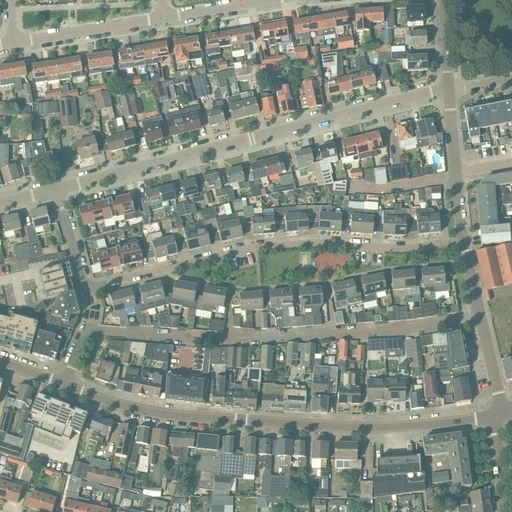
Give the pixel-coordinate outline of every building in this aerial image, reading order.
[(425,22),(424,7),(406,8),(407,8),(407,11),(402,11),(403,14),(400,14),(401,28),(408,28),(407,23),(425,22)] [(369,10),(369,23),(383,22),(382,9),(369,10)] [(394,29),(393,9),(386,9),(387,18),(387,29),(394,29)] [(370,39),(369,23),(369,10),(355,10),(356,32),(363,31),(363,39),(370,39)] [(346,13),(333,15),(336,34),(343,33),(342,27),(348,26),(346,13)] [(320,17),(323,36),(336,34),(333,15),(320,17)] [(323,36),(320,17),(307,20),(309,33),(316,32),(317,37),(323,36)] [(273,25),(276,45),(281,44),(280,38),(287,37),(285,20),(277,22),(278,24),(273,25)] [(309,33),(307,20),(293,22),(296,39),(302,38),(302,41),(310,39),(309,33)] [(276,45),(273,25),(267,26),(267,23),(259,24),(262,41),(268,40),(269,46),(276,45)] [(252,29),(240,31),(243,51),(244,55),(250,54),(248,44),(254,43),(252,29)] [(231,47),(232,52),(243,51),(240,31),(229,33),(231,47)] [(426,46),(425,32),(409,33),(410,47),(426,46)] [(217,35),(218,44),(219,49),(231,47),(229,33),(217,35)] [(220,54),(219,49),(218,44),(217,35),(205,37),(208,56),(220,54)] [(354,47),(352,36),(337,39),(338,50),(354,47)] [(173,39),(177,63),(189,61),(185,40),(181,41),(181,37),(173,39)] [(197,38),(185,40),(189,61),(203,59),(201,48),(199,48),(197,38)] [(157,63),(162,62),(161,58),(168,57),(167,53),(165,43),(154,45),(157,63)] [(154,45),(142,47),(145,66),(157,64),(156,63),(157,63),(154,45)] [(377,47),(378,55),(385,54),(391,54),(390,45),(388,45),(381,46),(380,46),(377,47)] [(308,58),(307,46),(294,49),(296,60),(308,58)] [(145,66),(142,47),(130,49),(133,68),(145,66)] [(133,68),(130,49),(119,51),(121,64),(119,65),(120,71),(133,68)] [(262,66),(272,64),(273,64),(280,63),(278,56),(268,58),(267,52),(260,53),(262,66)] [(337,78),(341,93),(352,90),(349,77),(343,78),(342,52),(336,53),(337,66),(337,78)] [(411,52),(391,54),(391,61),(407,60),(407,72),(427,71),(426,56),(411,57),(411,52)] [(111,53),(99,55),(102,73),(114,71),(113,66),(112,62),(111,53)] [(337,66),(336,53),(321,56),(323,68),(337,66)] [(385,54),(378,55),(379,70),(381,79),(382,83),(389,81),(385,68),(385,54)] [(90,75),(102,73),(99,55),(87,57),(89,70),(90,75)] [(318,66),(316,57),(308,59),(310,67),(318,66)] [(79,58),(67,60),(70,79),(71,81),(77,80),(76,73),(81,72),(79,58)] [(355,70),(348,72),(349,75),(349,77),(350,81),(351,84),(352,90),(364,87),(360,74),(360,71),(359,59),(355,59),(355,70)] [(374,80),(381,79),(379,70),(372,71),(371,68),(368,66),(367,66),(365,59),(359,59),(360,71),(360,74),(364,87),(375,84),(374,80)] [(55,62),(59,81),(70,79),(67,60),(55,62)] [(55,62),(44,64),(47,82),(47,81),(47,83),(59,81),(55,62)] [(235,70),(246,69),(245,62),(241,63),(241,69),(235,70)] [(10,65),(13,85),(14,85),(15,92),(23,91),(22,85),(20,77),(26,77),(24,63),(10,65)] [(35,83),(47,82),(44,64),(32,66),(35,83)] [(272,64),(262,66),(259,67),(259,66),(258,67),(259,74),(274,72),(273,65),(273,64),(272,64)] [(0,85),(0,87),(13,85),(10,65),(0,67),(0,85)] [(259,82),(259,74),(258,67),(246,69),(235,70),(233,71),(235,78),(251,75),(252,83),(259,82)] [(166,69),(158,70),(159,75),(160,82),(167,81),(166,69)] [(233,71),(233,70),(223,72),(215,74),(220,89),(227,87),(225,79),(235,78),(233,71)] [(341,93),(337,78),(336,74),(331,75),(332,81),(326,83),(329,96),(341,93)] [(160,82),(159,75),(156,76),(153,78),(152,81),(152,84),(160,82)] [(204,76),(191,78),(197,102),(198,101),(197,99),(210,96),(204,76)] [(135,77),(127,79),(122,79),(123,86),(136,84),(135,77)] [(197,102),(191,78),(183,79),(189,104),(197,102)] [(301,97),(303,108),(308,107),(308,109),(323,106),(321,96),(319,86),(318,81),(313,82),(312,79),(304,81),(305,84),(303,84),(304,89),(306,96),(301,97)] [(164,95),(161,84),(153,86),(156,97),(164,95)] [(294,96),(293,85),(292,86),(290,86),(280,88),(281,92),(276,93),(278,99),(279,105),(281,115),(295,112),(293,102),(292,97),(294,96)] [(132,88),(126,89),(133,116),(142,114),(138,100),(135,101),(132,88)] [(125,118),(133,116),(126,89),(118,90),(119,94),(125,118)] [(60,90),(48,92),(50,98),(61,96),(60,90)] [(108,92),(94,94),(98,112),(112,108),(109,96),(108,92)] [(239,95),(245,117),(258,114),(255,99),(254,99),(252,92),(247,93),(239,95)] [(268,95),(267,94),(260,95),(261,102),(260,102),(263,118),(277,115),(273,99),(273,95),(268,95)] [(245,117),(239,95),(227,99),(232,121),(245,117)] [(71,99),(59,100),(62,129),(74,127),(71,99)] [(224,109),(222,100),(212,103),(214,111),(207,113),(210,127),(224,123),(221,110),(224,109)] [(57,102),(37,105),(39,116),(59,113),(57,102)] [(506,130),(511,128),(511,112),(510,103),(506,104),(505,102),(500,103),(505,125),(506,130)] [(500,103),(495,104),(496,106),(492,107),(496,126),(505,125),(500,103)] [(31,114),(29,106),(17,108),(19,116),(31,114)] [(487,128),(483,106),(478,107),(478,109),(474,110),(478,130),(487,128)] [(483,106),(487,128),(496,126),(492,107),(488,107),(487,106),(483,106)] [(196,115),(194,108),(194,107),(179,111),(181,119),(183,127),(184,129),(185,133),(200,129),(198,120),(196,115)] [(478,130),(474,110),(464,112),(470,139),(480,138),(478,130)] [(179,111),(171,113),(165,115),(169,127),(171,137),(185,133),(184,129),(183,127),(181,119),(179,111)] [(162,125),(160,117),(141,122),(143,130),(144,134),(146,143),(147,143),(147,142),(152,141),(153,142),(162,139),(159,126),(162,125)] [(435,136),(431,120),(417,124),(421,138),(417,140),(418,145),(418,149),(429,146),(427,139),(435,136)] [(122,149),(117,128),(115,121),(108,122),(107,125),(109,132),(111,138),(107,139),(110,153),(122,149)] [(416,138),(415,138),(412,139),(409,123),(396,125),(398,132),(396,132),(398,141),(400,149),(406,147),(418,145),(417,140),(416,138)] [(117,128),(122,149),(135,146),(131,133),(125,134),(123,126),(117,128)] [(377,157),(375,150),(382,149),(387,149),(386,137),(380,138),(378,133),(366,136),(371,158),(377,157)] [(93,138),(92,135),(85,136),(86,140),(76,143),(81,160),(92,157),(91,155),(98,154),(94,138),(93,138)] [(359,161),(371,158),(366,136),(353,139),(358,160),(359,161)] [(358,160),(353,139),(341,143),(345,159),(352,157),(353,163),(358,161),(358,160)] [(43,142),(31,143),(32,149),(32,154),(34,158),(32,159),(37,173),(55,166),(52,157),(50,152),(46,154),(44,148),(43,142)] [(28,161),(20,163),(22,168),(25,178),(37,173),(32,159),(34,158),(32,154),(32,149),(31,143),(24,144),(25,155),(28,161)] [(0,167),(0,169),(1,169),(5,185),(19,180),(15,171),(13,165),(9,167),(8,162),(8,145),(0,144),(0,167)] [(318,163),(324,186),(333,184),(333,183),(330,174),(332,174),(330,168),(329,164),(338,162),(333,144),(319,148),(322,160),(323,162),(318,163)] [(324,186),(318,163),(313,164),(312,162),(310,151),(295,154),(299,170),(306,168),(308,175),(314,173),(318,187),(324,186)] [(59,174),(75,169),(71,156),(62,158),(63,162),(56,164),(59,174)] [(264,163),(267,177),(281,174),(277,159),(264,163)] [(259,179),(267,177),(264,163),(250,166),(252,172),(254,181),(259,179)] [(408,180),(406,166),(388,169),(389,175),(390,175),(391,183),(408,180)] [(419,166),(411,167),(413,177),(423,175),(422,169),(419,170),(419,166)] [(431,167),(423,169),(424,176),(433,175),(431,167)] [(244,182),(241,168),(225,172),(229,185),(237,183),(239,191),(245,189),(243,182),(244,182)] [(385,168),(374,170),(375,184),(379,184),(387,184),(385,168)] [(261,185),(259,179),(254,181),(252,172),(246,174),(252,198),(261,196),(258,186),(261,185)] [(227,195),(225,189),(221,190),(217,175),(211,176),(210,173),(203,175),(207,192),(215,190),(217,198),(227,195)] [(295,190),(291,174),(279,177),(282,186),(270,188),(271,194),(295,190)] [(511,187),(509,174),(484,179),(484,187),(477,188),(478,204),(479,216),(498,214),(501,214),(500,206),(511,204),(511,187)] [(197,194),(194,181),(180,184),(184,198),(192,196),(195,207),(204,205),(202,193),(197,194)] [(346,181),(333,183),(333,184),(332,191),(345,192),(346,181)] [(158,190),(162,203),(176,200),(172,186),(158,190)] [(232,187),(225,189),(227,195),(229,202),(234,201),(235,201),(232,187)] [(441,194),(440,187),(425,189),(426,201),(432,200),(431,195),(441,194)] [(162,203),(158,190),(145,193),(146,198),(140,199),(143,209),(144,216),(151,215),(149,207),(162,203)] [(424,191),(417,191),(419,204),(426,203),(424,191)] [(402,193),(402,197),(404,197),(404,202),(410,202),(410,192),(402,193)] [(124,196),(124,197),(119,198),(125,221),(141,217),(137,201),(136,201),(137,202),(132,203),(130,195),(129,195),(130,195),(130,194),(123,196),(124,196)] [(212,205),(209,194),(202,195),(203,198),(205,206),(212,205)] [(115,199),(114,198),(109,199),(114,218),(123,216),(125,221),(119,198),(114,199),(115,199)] [(103,202),(104,202),(99,203),(104,221),(114,218),(109,199),(103,201),(103,202)] [(95,204),(95,203),(89,205),(94,223),(104,221),(99,203),(95,204)] [(181,205),(184,216),(190,214),(187,203),(181,205)] [(229,203),(223,205),(226,214),(231,213),(229,203)] [(85,207),(79,209),(84,226),(94,223),(89,205),(84,206),(84,207),(85,206),(85,207)] [(177,218),(184,216),(181,205),(174,206),(177,218)] [(254,214),(253,206),(243,208),(244,212),(245,223),(252,223),(253,235),(264,235),(262,215),(255,215),(254,214)] [(313,218),(313,206),(295,208),(297,232),(308,231),(307,219),(313,218)] [(331,207),(313,206),(313,218),(319,219),(318,231),(329,232),(331,207)] [(331,207),(329,232),(341,233),(342,220),(347,221),(348,209),(342,208),(342,216),(331,215),(332,207),(331,207)] [(297,232),(295,208),(279,209),(280,221),(285,220),(286,233),(297,232)] [(411,210),(411,223),(417,222),(418,235),(429,234),(427,217),(427,209),(420,210),(420,208),(410,209),(411,210)] [(51,233),(45,209),(30,213),(34,228),(42,227),(44,234),(51,233)] [(262,215),(264,235),(275,234),(274,221),(280,221),(279,209),(273,209),(262,210),(262,215)] [(352,217),(352,209),(348,209),(347,221),(351,221),(350,233),(361,234),(363,217),(352,217)] [(430,209),(427,209),(427,217),(429,234),(440,233),(438,216),(435,216),(435,212),(433,211),(432,210),(430,209)] [(361,234),(373,235),(374,218),(374,211),(363,210),(363,217),(361,234)] [(411,223),(411,210),(401,210),(401,212),(395,212),(394,220),(394,236),(405,236),(406,223),(411,223)] [(394,236),(394,229),(394,220),(395,212),(394,212),(384,211),(378,211),(378,223),(383,223),(383,236),(394,236)] [(245,223),(244,212),(226,216),(232,240),(243,237),(240,225),(245,223)] [(499,228),(498,214),(479,216),(481,230),(480,230),(481,245),(510,242),(508,227),(499,228)] [(20,229),(17,216),(2,220),(5,233),(13,231),(15,240),(22,238),(20,229)] [(226,216),(209,220),(212,232),(218,231),(221,243),(232,240),(226,216)] [(204,222),(193,225),(193,226),(199,248),(210,245),(207,233),(212,232),(209,220),(204,222)] [(183,229),(182,227),(177,229),(178,235),(180,240),(185,239),(188,251),(199,248),(193,226),(192,227),(190,226),(186,227),(185,228),(183,229)] [(173,238),(162,240),(167,257),(178,254),(174,242),(180,240),(177,229),(171,230),(173,238)] [(156,259),(167,257),(162,240),(160,233),(150,235),(150,236),(146,236),(146,248),(153,247),(156,259)] [(131,264),(136,262),(136,263),(136,264),(142,262),(142,261),(141,262),(141,261),(139,253),(144,251),(145,252),(142,240),(137,241),(136,240),(126,242),(131,264)] [(29,244),(31,258),(32,258),(36,258),(41,257),(45,256),(49,255),(53,254),(57,254),(56,247),(41,250),(40,241),(29,244)] [(126,242),(116,245),(117,249),(122,267),(127,266),(127,265),(131,264),(126,242)] [(511,243),(476,252),(487,301),(491,300),(489,290),(511,284),(511,243)] [(31,259),(29,244),(13,247),(16,262),(31,259)] [(107,271),(106,270),(112,269),(107,251),(106,246),(95,249),(96,252),(90,253),(93,266),(94,266),(94,265),(99,264),(101,271),(101,272),(101,273),(107,271)] [(122,267),(117,249),(107,251),(112,269),(116,268),(116,269),(122,267)] [(68,264),(39,273),(46,300),(76,292),(68,264)] [(443,269),(432,270),(434,287),(435,293),(450,292),(449,282),(445,283),(443,269)] [(391,274),(393,291),(404,289),(402,273),(401,273),(401,270),(391,271),(391,274)] [(434,287),(432,270),(421,271),(423,288),(425,287),(425,291),(431,293),(435,293),(434,287)] [(402,273),(404,289),(405,296),(419,295),(419,287),(415,288),(414,272),(402,273)] [(383,275),(372,278),(375,294),(386,292),(383,275)] [(364,293),(360,294),(362,304),(377,301),(375,294),(372,278),(361,280),(364,293)] [(343,281),(343,284),(342,284),(346,301),(347,306),(362,303),(362,304),(360,294),(359,289),(355,290),(353,279),(343,281)] [(183,301),(186,284),(175,282),(172,299),(183,301)] [(331,287),(335,303),(346,301),(342,284),(341,284),(340,282),(331,284),(331,287)] [(150,286),(156,309),(169,305),(168,294),(164,295),(160,283),(150,286)] [(182,308),(196,311),(199,296),(195,296),(197,286),(186,284),(183,301),(182,308)] [(156,309),(150,286),(139,288),(142,300),(138,301),(141,312),(144,326),(151,327),(151,326),(147,311),(156,309)] [(196,311),(211,313),(211,312),(215,289),(204,287),(203,297),(199,296),(196,311)] [(310,289),(311,306),(323,305),(321,288),(310,289)] [(218,307),(223,308),(226,291),(215,289),(211,312),(217,313),(218,307)] [(300,307),(311,306),(310,289),(299,290),(300,307)] [(121,293),(125,309),(133,307),(135,314),(138,326),(144,326),(141,312),(138,301),(135,302),(131,290),(121,293)] [(280,292),(282,308),(293,307),(291,291),(280,292)] [(280,292),(269,292),(270,302),(266,302),(267,314),(271,313),(275,319),(282,318),(282,314),(282,308),(280,292)] [(49,324),(72,331),(77,319),(76,315),(79,315),(74,293),(64,296),(60,297),(56,300),(49,324)] [(129,325),(125,309),(121,293),(110,296),(114,311),(112,313),(112,315),(112,317),(114,318),(116,319),(118,318),(120,325),(120,328),(126,328),(129,325)] [(262,293),(250,294),(252,311),(263,310),(262,293)] [(252,317),(252,311),(250,294),(239,295),(241,311),(245,311),(246,317),(252,317)] [(0,317),(0,346),(29,355),(32,345),(38,323),(37,323),(40,311),(45,307),(41,303),(35,307),(34,313),(22,310),(20,319),(10,316),(9,320),(0,317)] [(421,305),(421,308),(422,319),(437,316),(436,310),(436,303),(421,305)] [(447,315),(459,313),(458,306),(446,308),(447,315)] [(394,322),(393,312),(392,307),(386,308),(387,323),(394,322)] [(394,322),(399,321),(407,321),(406,308),(398,309),(395,307),(392,307),(393,312),(394,322)] [(414,320),(422,319),(421,308),(413,309),(414,320)] [(312,311),(313,326),(314,326),(321,324),(320,311),(312,311)] [(344,323),(342,312),(334,313),(336,325),(344,323)] [(290,313),(282,314),(282,318),(283,328),(291,328),(290,313)] [(371,313),(365,315),(366,323),(373,323),(371,313)] [(161,328),(170,328),(169,316),(168,316),(158,319),(161,328)] [(180,317),(169,316),(170,328),(178,329),(180,317)] [(210,320),(208,332),(223,333),(225,322),(210,320)] [(62,354),(72,333),(64,330),(62,338),(39,332),(32,355),(54,361),(57,352),(62,354)] [(462,330),(447,333),(451,371),(468,367),(469,367),(466,352),(465,345),(465,346),(462,330)] [(433,345),(433,348),(436,374),(437,374),(438,383),(451,381),(452,384),(451,371),(450,371),(446,333),(431,335),(433,345)] [(421,350),(422,355),(424,355),(423,347),(433,345),(431,335),(420,336),(421,340),(421,346),(421,350)] [(384,340),(385,351),(402,351),(401,339),(384,340)] [(423,377),(423,375),(422,355),(421,350),(421,346),(421,340),(419,340),(412,341),(411,339),(405,340),(404,340),(406,358),(413,357),(414,367),(415,367),(416,378),(423,377)] [(368,352),(385,351),(384,340),(368,341),(368,352)] [(124,342),(109,341),(107,347),(123,352),(124,342)] [(137,356),(144,357),(146,344),(131,343),(129,353),(137,354),(137,356)] [(154,345),(146,344),(144,357),(152,358),(154,345)] [(287,359),(286,366),(296,367),(296,359),(299,359),(299,354),(300,344),(297,344),(288,344),(288,345),(287,353),(287,359)] [(304,374),(313,374),(314,367),(314,360),(315,345),(300,344),(299,354),(299,359),(299,361),(299,359),(304,359),(304,368),(305,368),(304,374)] [(166,363),(167,346),(154,345),(152,358),(152,360),(166,363)] [(272,347),(262,347),(261,370),(271,371),(272,347)] [(236,369),(237,349),(229,348),(228,368),(236,369)] [(215,349),(211,349),(210,359),(209,365),(219,366),(220,349),(215,349)] [(245,349),(237,349),(236,369),(244,369),(245,349)] [(511,358),(501,361),(506,382),(511,380),(511,358)] [(335,394),(336,379),(337,379),(338,368),(329,368),(321,367),(321,360),(314,360),(314,367),(313,374),(311,403),(311,413),(327,414),(328,393),(335,394)] [(115,367),(102,362),(95,379),(109,384),(117,387),(120,368),(115,367)] [(469,373),(468,367),(451,371),(452,384),(455,404),(471,401),(467,379),(466,379),(465,373),(469,373)] [(122,392),(137,395),(140,378),(137,377),(139,371),(127,368),(124,382),(122,392)] [(256,410),(256,400),(257,382),(253,382),(254,370),(248,369),(247,377),(247,393),(246,409),(256,410)] [(140,378),(137,395),(150,398),(151,390),(147,389),(150,373),(141,371),(140,378)] [(151,390),(150,398),(158,399),(162,382),(163,375),(150,373),(147,389),(151,390)] [(338,404),(349,404),(349,373),(344,373),(344,388),(338,388),(338,404)] [(349,373),(349,404),(360,404),(360,388),(355,388),(355,373),(349,373)] [(440,400),(438,383),(437,374),(436,374),(423,375),(423,377),(425,401),(440,400)] [(211,405),(211,407),(224,408),(225,375),(217,375),(216,391),(212,391),(213,381),(207,381),(205,405),(211,405)] [(233,408),(235,385),(235,384),(230,384),(231,376),(225,375),(224,408),(233,408)] [(205,405),(207,381),(197,380),(188,379),(177,377),(177,378),(166,376),(165,400),(175,401),(184,402),(195,404),(195,403),(203,404),(205,405)] [(246,409),(247,393),(247,377),(241,377),(241,385),(235,385),(233,408),(246,409)] [(385,380),(386,401),(393,401),(393,402),(405,402),(405,379),(385,380)] [(379,401),(386,401),(385,380),(366,381),(367,403),(379,402),(379,401)] [(414,386),(414,383),(413,383),(413,380),(408,380),(409,386),(410,400),(411,410),(424,409),(423,399),(422,393),(421,387),(419,386),(414,386)] [(306,388),(297,387),(297,388),(297,397),(295,397),(294,412),(305,413),(311,413),(312,384),(307,383),(306,388)] [(283,412),(285,387),(274,386),(274,384),(263,384),(262,400),(262,410),(283,412)] [(18,421),(15,430),(24,432),(27,424),(25,423),(28,412),(29,408),(33,399),(31,398),(34,391),(22,386),(18,395),(16,401),(23,404),(21,409),(22,410),(19,421),(18,421)] [(285,387),(283,412),(294,412),(295,397),(297,397),(297,388),(285,387)] [(31,412),(29,415),(32,416),(30,422),(32,423),(33,420),(64,432),(61,438),(69,441),(73,432),(79,435),(80,435),(81,431),(84,425),(88,415),(87,414),(80,412),(79,414),(78,414),(74,413),(76,410),(75,410),(74,412),(72,411),(69,410),(70,408),(56,402),(55,405),(52,404),(50,403),(51,400),(50,400),(49,403),(45,401),(46,398),(41,396),(37,395),(31,412)] [(22,439),(14,437),(6,435),(13,412),(4,409),(0,421),(0,453),(1,454),(2,454),(16,459),(22,439)] [(98,438),(105,419),(94,415),(89,430),(93,431),(90,440),(95,442),(96,438),(98,438)] [(114,422),(105,419),(98,438),(96,438),(95,442),(101,444),(104,436),(108,437),(114,422)] [(134,427),(121,424),(115,455),(128,458),(130,450),(132,437),(134,427)] [(151,430),(138,428),(135,443),(133,443),(130,463),(136,464),(139,447),(142,448),(143,445),(148,445),(151,430)] [(168,432),(153,430),(149,457),(148,464),(154,465),(154,461),(157,446),(166,448),(168,432)] [(171,482),(178,483),(181,469),(182,466),(183,466),(184,462),(180,461),(182,434),(171,433),(169,446),(173,447),(173,458),(177,458),(177,460),(177,465),(173,467),(171,482)] [(195,435),(182,434),(180,461),(184,462),(183,466),(182,466),(181,469),(188,467),(188,458),(187,458),(188,448),(193,448),(195,435)] [(461,440),(460,434),(422,439),(425,457),(446,454),(451,485),(451,490),(471,487),(464,440),(461,440)] [(219,478),(223,442),(218,441),(219,437),(197,435),(195,463),(194,471),(201,471),(199,489),(212,490),(212,487),(215,487),(215,477),(219,478)] [(224,438),(223,442),(219,478),(215,477),(215,487),(212,487),(212,490),(212,497),(219,497),(219,492),(230,493),(231,478),(242,479),(242,474),(243,476),(253,477),(255,457),(256,457),(257,440),(244,439),(243,453),(239,452),(239,450),(233,450),(234,439),(224,439),(224,438)] [(271,440),(259,440),(258,456),(266,456),(265,470),(270,470),(270,464),(271,440)] [(269,481),(268,498),(287,498),(289,471),(290,465),(291,442),(278,441),(277,457),(285,457),(283,482),(269,481)] [(306,442),(293,442),(292,457),(300,458),(299,472),(305,473),(306,457),(305,457),(306,442)] [(327,443),(313,443),(312,469),(320,469),(320,479),(328,479),(328,469),(326,469),(327,443)] [(356,444),(335,444),(335,461),(350,461),(350,469),(361,470),(361,461),(356,460),(356,444)] [(51,466),(53,454),(38,451),(36,463),(51,466)] [(17,459),(16,459),(2,454),(1,454),(0,457),(0,467),(5,469),(7,461),(17,464),(18,460),(17,459)] [(140,456),(138,470),(147,472),(148,464),(149,457),(140,456)] [(372,469),(372,482),(372,499),(424,492),(424,486),(424,483),(424,481),(424,478),(424,476),(424,473),(423,466),(420,466),(419,457),(377,460),(376,469),(372,469)] [(87,481),(93,482),(96,483),(102,461),(92,459),(91,461),(86,480),(87,481)] [(27,462),(18,460),(17,464),(26,467),(23,476),(31,478),(33,472),(35,466),(27,464),(28,463),(27,462)] [(102,461),(96,483),(99,484),(100,484),(119,489),(123,475),(109,471),(111,464),(102,461)] [(84,465),(75,462),(74,464),(75,464),(71,476),(78,478),(80,479),(84,465)] [(66,475),(52,471),(51,475),(65,479),(66,475)] [(0,498),(5,500),(12,479),(0,475),(0,498)] [(123,475),(119,489),(130,492),(134,478),(123,475)] [(79,487),(80,487),(81,481),(70,478),(67,490),(77,493),(79,487)] [(12,479),(5,500),(17,504),(22,489),(24,483),(12,479)] [(261,498),(268,498),(269,481),(269,479),(261,479),(260,495),(261,495),(261,498)] [(96,483),(93,482),(92,489),(97,490),(97,492),(103,493),(104,487),(99,486),(99,484),(96,483)] [(327,499),(352,499),(354,499),(360,499),(368,499),(372,499),(372,482),(360,482),(360,496),(327,496),(327,499)] [(317,486),(305,486),(305,495),(305,498),(327,499),(327,496),(328,487),(317,487),(317,486)] [(116,490),(104,487),(103,493),(114,496),(116,490)] [(160,489),(144,488),(143,493),(159,497),(160,489)] [(58,494),(46,490),(44,496),(39,511),(43,511),(52,511),(56,499),(58,494)] [(460,502),(460,507),(490,502),(488,491),(470,493),(471,502),(467,503),(467,501),(460,502)] [(27,507),(39,511),(44,496),(32,492),(27,507)] [(120,498),(131,501),(133,494),(121,492),(120,498)] [(74,511),(78,498),(77,498),(77,497),(66,494),(62,511),(74,511)] [(138,500),(143,502),(144,496),(139,494),(138,496),(133,494),(131,501),(137,502),(138,500)] [(144,496),(143,502),(149,503),(149,505),(154,506),(155,500),(151,499),(151,497),(144,496)] [(234,498),(232,498),(212,497),(211,506),(234,507),(234,498)] [(78,498),(74,511),(86,511),(89,500),(78,498)] [(96,502),(89,500),(86,511),(98,511),(99,509),(95,508),(96,502)] [(155,500),(154,506),(166,509),(167,503),(155,500)] [(460,507),(457,507),(458,511),(490,511),(490,502),(460,507)]
